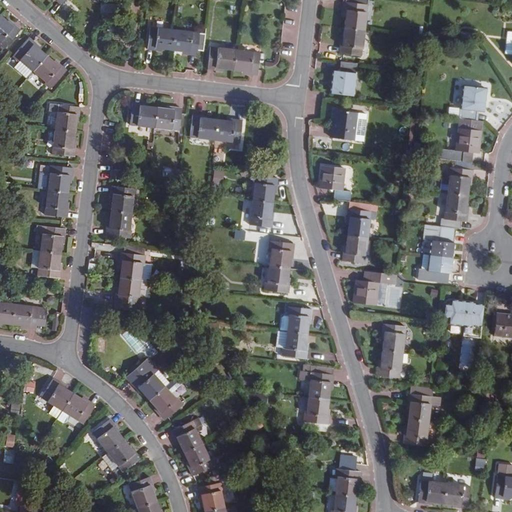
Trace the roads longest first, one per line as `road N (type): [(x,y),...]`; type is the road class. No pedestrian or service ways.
road 1 (residential): [(382,511),(377,446),(297,172),(297,100)]
road 2 (residential): [(67,363),(104,78)]
road 3 (residential): [(297,100),(104,78)]
road 4 (residential): [(67,363),(132,418),(167,473),(180,511)]
road 5 (residential): [(491,262),(511,137)]
